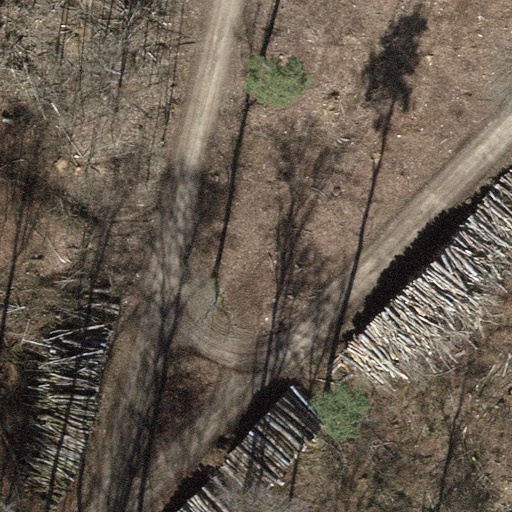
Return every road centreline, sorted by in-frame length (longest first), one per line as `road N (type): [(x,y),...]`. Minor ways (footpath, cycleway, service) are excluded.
road 1 (track): [(107,511),(511,119)]
road 2 (track): [(230,0),(124,491)]
